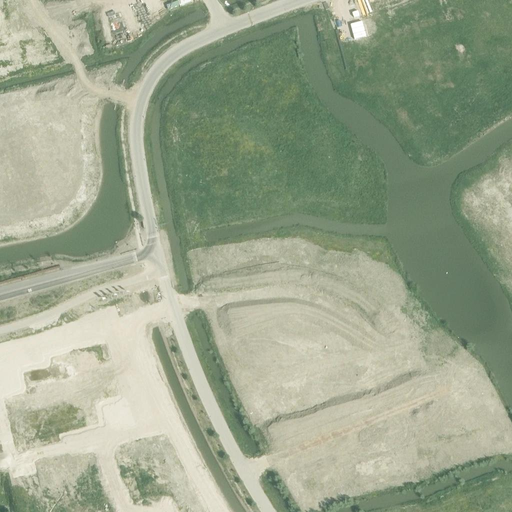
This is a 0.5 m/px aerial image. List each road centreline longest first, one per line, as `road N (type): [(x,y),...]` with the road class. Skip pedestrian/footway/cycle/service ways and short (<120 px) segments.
road 1 (residential): [(246,471),(389,415),(402,367),(397,343),(354,302),(309,282),(231,287),(173,309)]
road 2 (unclassified): [(246,471),(205,398),(173,309)]
road 3 (residential): [(32,0),(82,75),(140,102)]
road 4 (residential): [(168,418),(130,320),(173,309)]
road 5 (residential): [(24,455),(168,418)]
